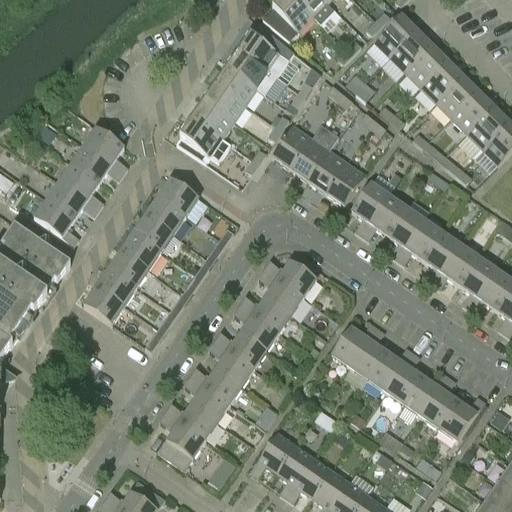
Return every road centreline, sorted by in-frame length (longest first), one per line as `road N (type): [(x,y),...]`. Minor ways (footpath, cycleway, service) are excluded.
road 1 (residential): [(511,377),(307,236),(279,227),(252,245),(112,448)]
road 2 (residential): [(32,511),(23,360),(164,159)]
road 3 (residential): [(214,39),(136,74),(135,109),(150,132)]
